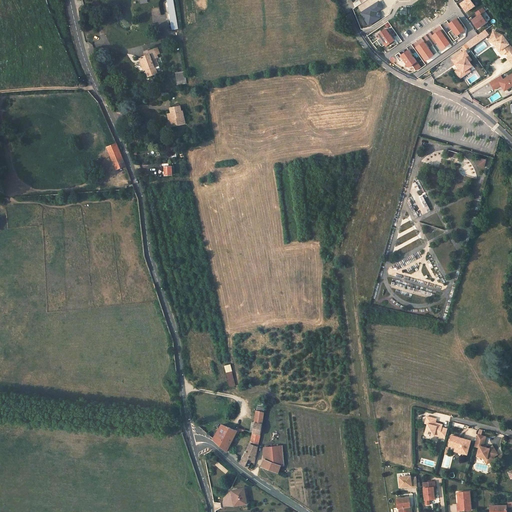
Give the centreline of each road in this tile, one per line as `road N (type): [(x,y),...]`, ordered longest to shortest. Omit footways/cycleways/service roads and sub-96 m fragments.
road 1 (tertiary): [(189,437),(176,341),(148,257),(139,190),(69,0)]
road 2 (residential): [(410,80),(468,38),(458,12),(379,61)]
road 3 (unclassified): [(189,437),(202,436),(304,511)]
road 4 (unclassified): [(410,80),(478,112),(511,143)]
